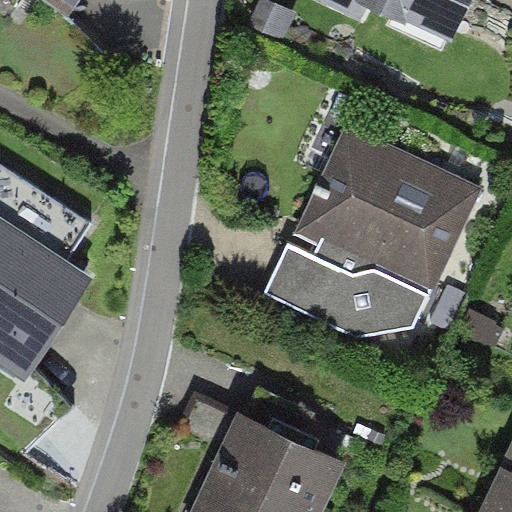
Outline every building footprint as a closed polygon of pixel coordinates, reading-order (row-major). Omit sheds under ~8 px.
[(0,0),(0,5),(52,38),(76,0),(0,0)] [(468,0),(326,0),(444,54),(468,0)] [(485,184),(350,121),(298,233),(433,296),(485,184)] [(0,345),(37,368),(100,260),(0,201),(0,345)] [(324,511),(347,459),(235,410),(191,511),(324,511)] [(511,511),(511,449),(482,511),(511,511)]
